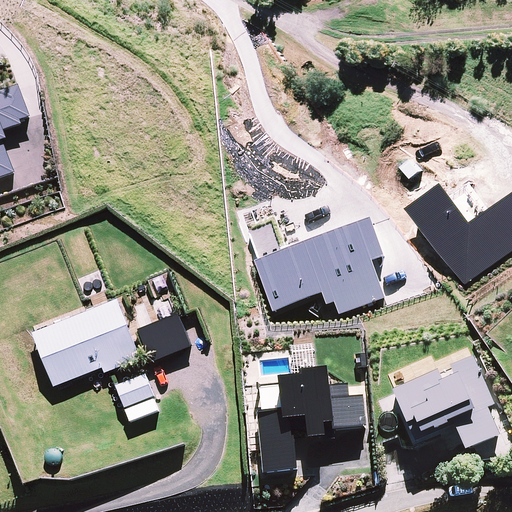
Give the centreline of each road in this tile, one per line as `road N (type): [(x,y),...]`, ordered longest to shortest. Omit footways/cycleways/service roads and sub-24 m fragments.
road 1 (track): [(511,30),(463,35),(411,56),(307,56),(274,0)]
road 2 (residential): [(511,511),(443,485),(369,511)]
